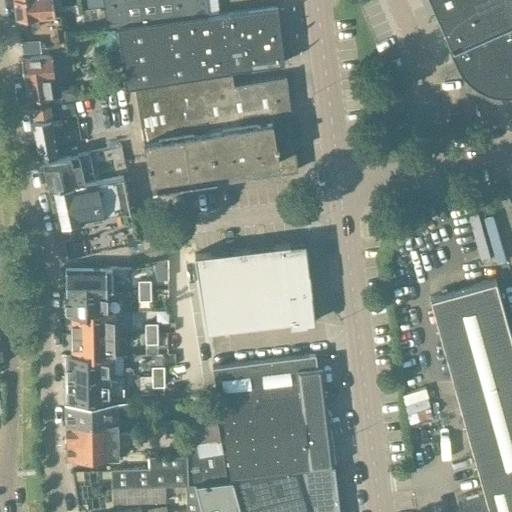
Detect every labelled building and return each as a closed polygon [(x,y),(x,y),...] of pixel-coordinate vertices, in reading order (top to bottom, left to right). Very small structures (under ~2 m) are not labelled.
[(55,14),(53,0),(13,0),(18,28),(39,25),(38,16),(55,14)] [(207,13),(205,0),(102,0),(106,25),(207,13)] [(511,0),(429,0),(450,46),(449,46),(452,53),(456,61),(463,68),(471,74),(479,79),(486,81),(483,88),(493,91),(503,92),(511,91),(511,0)] [(283,61),(276,5),(117,30),(125,86),(136,84),(231,69),(283,61)] [(22,44),(24,54),(37,53),(36,43),(22,44)] [(49,75),(66,72),(63,52),(22,57),(27,97),(51,94),(49,75)] [(294,136),(290,116),(289,116),(287,104),(288,103),(286,90),(288,89),(285,74),(284,74),(283,75),(233,83),(231,69),(136,84),(152,192),(181,188),(180,180),(188,179),(190,186),(244,177),(243,170),(251,169),(252,176),(297,169),(295,153),(294,153),(291,136),(294,136)] [(64,85),(61,90),(61,95),(66,99),(75,98),(79,93),(78,87),(73,84),(64,85)] [(36,119),(32,120),(39,156),(40,156),(57,153),(49,104),(34,106),(36,119)] [(81,176),(76,153),(43,160),(49,189),(83,181),(95,179),(94,173),(81,176)] [(95,178),(95,179),(83,181),(49,189),(57,225),(83,219),(130,209),(123,174),(95,179),(95,178)] [(305,240),(194,253),(203,329),(289,319),(290,324),(315,321),(305,240)] [(66,268),(64,268),(65,290),(106,290),(105,267),(104,267),(66,268)] [(511,511),(511,339),(495,278),(429,296),(483,489),(456,497),(460,511),(511,511)] [(150,279),(138,279),(138,289),(150,289),(150,279)] [(150,289),(138,289),(138,299),(150,299),(150,289)] [(106,290),(65,290),(65,312),(113,311),(113,309),(106,309),(106,290)] [(113,311),(65,312),(65,314),(71,314),(71,333),(113,333),(113,311)] [(157,322),(145,322),(145,332),(157,332),(157,322)] [(157,332),(145,332),(145,342),(157,342),(157,332)] [(71,353),(66,353),(66,355),(113,354),(113,333),(71,333),(71,353)] [(333,465),(321,363),(316,364),(315,353),(211,365),(216,403),(222,402),(231,477),(296,469),(333,465)] [(113,354),(66,355),(66,377),(107,376),(107,357),(113,356),(113,354)] [(163,365),(151,365),(152,375),(164,375),(163,365)] [(164,375),(152,375),(152,385),(164,385),(164,375)] [(107,376),(66,377),(67,400),(108,400),(107,376)] [(116,402),(64,403),(64,423),(117,422),(117,407),(117,406),(128,406),(128,400),(119,401),(116,401),(116,402)] [(227,477),(217,421),(193,426),(204,482),(227,477)] [(134,443),(134,436),(130,436),(130,433),(117,433),(117,422),(64,423),(65,457),(117,456),(117,443),(134,443)] [(201,511),(195,485),(194,482),(187,483),(185,454),(147,455),(147,467),(110,468),(110,486),(165,485),(185,485),(186,508),(161,511),(141,511),(141,508),(116,511),(201,511)] [(338,511),(333,465),(296,469),(297,471),(198,484),(203,511),(338,511)]
